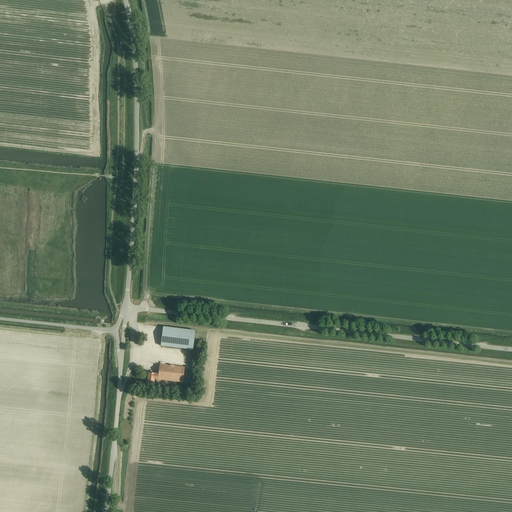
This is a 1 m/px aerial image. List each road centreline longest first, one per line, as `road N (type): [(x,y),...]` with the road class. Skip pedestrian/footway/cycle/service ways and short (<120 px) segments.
road 1 (unclassified): [(511,350),(125,310)]
road 2 (unclassified): [(125,310),(136,82),(124,0)]
road 3 (unclassified): [(106,511),(120,368)]
